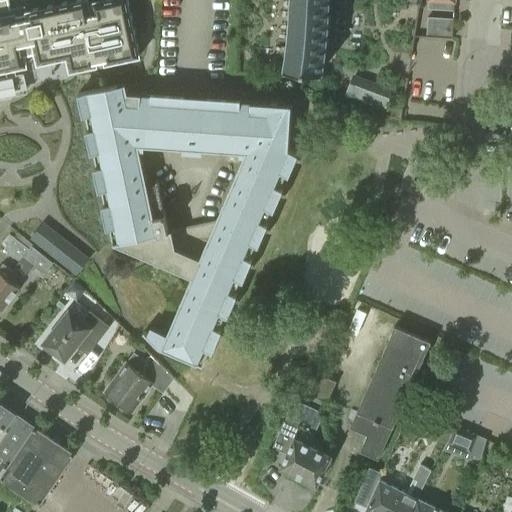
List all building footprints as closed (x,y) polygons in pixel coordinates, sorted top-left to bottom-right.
[(0,0),(0,70),(26,65),(24,54),(30,53),(35,52),(38,63),(67,56),(70,70),(78,68),(96,64),(96,60),(99,60),(104,58),(105,63),(113,61),(126,58),(139,55),(127,0),(98,0),(92,1),(95,12),(90,13),(87,0),(76,0),(30,10),(27,11),(27,12),(21,13),(15,14),(15,13),(13,13),(11,14),(7,0),(0,0)] [(321,71),(326,0),(290,0),(285,68),(321,71)] [(428,19),(427,36),(452,37),(453,20),(428,19)] [(288,144),(291,103),(197,97),(194,97),(127,92),(125,82),(78,93),(85,114),(86,113),(89,129),(86,130),(93,151),(94,151),(97,166),(94,167),(101,189),(102,189),(105,204),(102,205),(109,226),(110,226),(113,243),(115,243),(134,251),(153,259),(192,276),(167,333),(160,330),(152,326),(148,334),(144,330),(143,331),(159,346),(203,365),(210,349),(211,350),(222,330),(219,328),(225,314),(226,314),(237,294),(234,293),(240,279),(241,279),(252,259),(249,258),(255,243),(256,244),(267,224),(264,222),(270,208),(272,209),(283,189),(279,187),(286,173),(287,173),(298,153),(288,149),(288,144)] [(390,92),(365,82),(358,99),(384,109),(390,92)] [(402,108),(393,106),(391,114),(399,116),(402,108)] [(53,259),(33,244),(31,247),(14,235),(4,248),(19,259),(16,263),(25,270),(31,262),(43,272),(53,259)] [(88,259),(65,241),(54,254),(77,272),(88,259)] [(11,281),(19,271),(16,268),(13,271),(3,263),(0,267),(0,308),(2,310),(20,287),(11,281)] [(41,340),(63,357),(78,339),(89,347),(108,324),(88,309),(81,318),(67,307),(41,340)] [(393,426),(430,341),(395,325),(358,408),(350,426),(368,434),(361,450),(378,458),(392,425),(393,426)] [(131,410),(153,381),(141,372),(147,364),(134,354),(128,363),(127,362),(105,391),(131,410)] [(314,394),(327,401),(336,380),(323,374),(314,394)] [(0,438),(1,439),(7,430),(2,426),(12,412),(0,403),(0,438)] [(331,454),(309,444),(320,423),(317,415),(292,403),(282,423),(268,451),(284,459),(281,466),(317,484),(318,482),(331,454)] [(0,478),(2,475),(38,498),(71,452),(35,428),(34,427),(12,412),(2,426),(7,430),(1,439),(0,438),(0,478)] [(470,451),(477,435),(455,426),(449,442),(470,451)] [(420,464),(406,492),(380,480),(383,472),(369,466),(354,501),(368,507),(366,511),(368,511),(409,511),(417,498),(431,469),(420,464)] [(237,473),(224,467),(221,472),(234,479),(237,473)] [(446,511),(417,498),(409,511),(446,511)]
